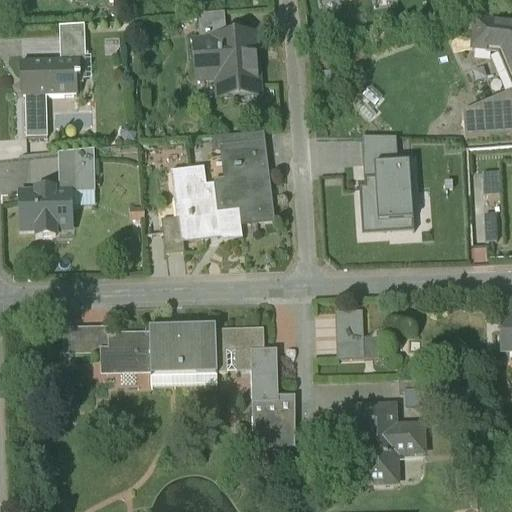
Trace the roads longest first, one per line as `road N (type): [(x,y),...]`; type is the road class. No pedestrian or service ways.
road 1 (residential): [(0,297),(303,286)]
road 2 (residential): [(303,286),(277,0)]
road 3 (residential): [(304,511),(303,286)]
road 4 (residential): [(303,286),(511,280)]
